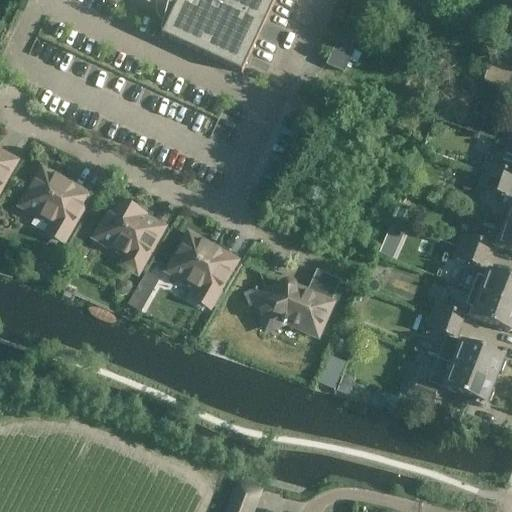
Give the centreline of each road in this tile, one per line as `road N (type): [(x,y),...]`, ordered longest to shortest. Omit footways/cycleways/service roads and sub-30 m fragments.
road 1 (residential): [(3,109),(219,212)]
road 2 (unclassified): [(219,212),(317,0)]
road 3 (track): [(212,478),(107,429),(24,412),(0,423)]
